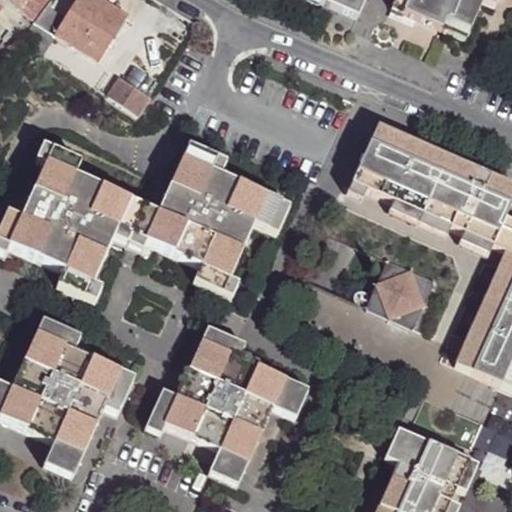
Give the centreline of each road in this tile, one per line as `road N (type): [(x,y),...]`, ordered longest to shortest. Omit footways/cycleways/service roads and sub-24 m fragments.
road 1 (unknown): [(370,82),(329,146),(329,185),(337,205),(450,270),(455,296),(432,370)]
road 2 (residential): [(511,142),(284,45),(202,0)]
